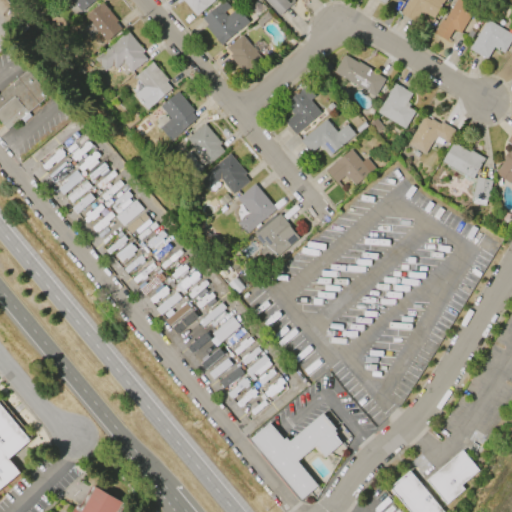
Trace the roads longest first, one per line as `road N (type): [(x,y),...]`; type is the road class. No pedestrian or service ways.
road 1 (residential): [(0,150),(293,511)]
road 2 (secondary): [(234,511),(0,234)]
road 3 (residential): [(242,120),(324,45),(359,36),(490,109)]
road 4 (residential): [(337,502),(372,450),(427,406),(511,273)]
road 5 (residential): [(324,224),(144,0)]
road 6 (secondary): [(0,294),(184,511)]
